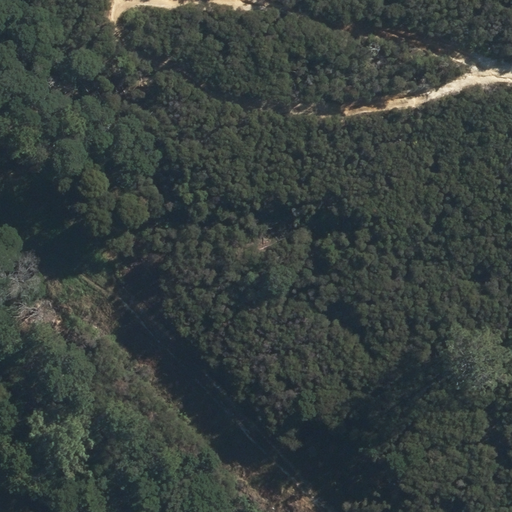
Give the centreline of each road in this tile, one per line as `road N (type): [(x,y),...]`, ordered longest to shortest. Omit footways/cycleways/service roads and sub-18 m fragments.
road 1 (track): [(123,0),(129,36),(191,77),(259,104),(363,111),(511,68)]
road 2 (track): [(0,193),(300,511)]
road 3 (track): [(230,4),(511,64)]
